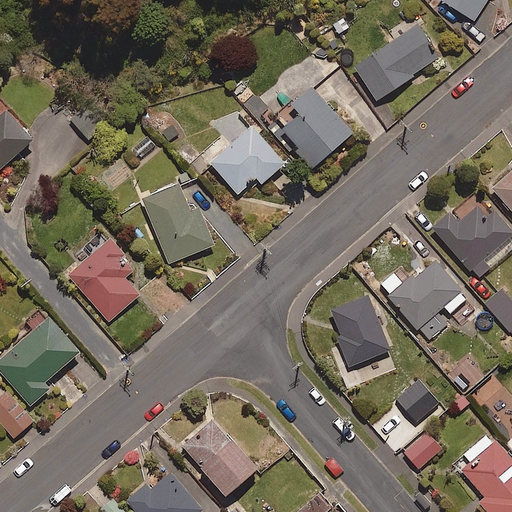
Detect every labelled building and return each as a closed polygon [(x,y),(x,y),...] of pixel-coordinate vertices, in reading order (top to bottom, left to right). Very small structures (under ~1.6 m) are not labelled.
[(447,0),(473,17),(484,0),(447,0)] [(438,56),(416,21),(354,61),(376,96),(438,56)] [(357,131),(316,85),(290,107),(298,117),(287,127),(280,119),(271,126),(297,156),(301,153),(315,169),(357,131)] [(0,162),(32,136),(4,103),(0,106),(0,162)] [(100,122),(84,103),(70,116),(86,135),(100,122)] [(263,128),(244,106),(211,122),(224,137),(205,154),(237,190),(249,179),(246,176),(252,171),(259,180),(284,159),(260,131),(263,128)] [(511,165),(491,183),(511,208),(511,165)] [(189,206),(177,178),(141,193),(169,259),(212,241),(196,203),(189,206)] [(484,212),(475,201),(457,217),(448,208),(431,223),(477,276),(511,244),(511,232),(490,207),(484,212)] [(133,263),(109,235),(67,272),(108,318),(138,291),(122,273),(133,263)] [(450,320),(442,310),(456,299),(452,294),(462,285),(435,252),(388,291),(427,339),(450,320)] [(511,326),(511,297),(503,288),(487,303),(510,328),(511,326)] [(361,379),(376,373),(373,367),(379,365),(380,367),(395,361),(366,292),(331,307),(341,332),(338,334),(354,373),(358,371),(361,379)] [(77,347),(46,312),(0,352),(0,368),(29,401),(49,384),(43,377),(77,347)] [(439,399),(417,375),(395,395),(416,419),(439,399)] [(487,375),(473,387),(481,398),(496,385),(487,375)] [(33,417),(7,387),(0,392),(0,420),(12,434),(33,417)] [(255,460),(212,413),(181,441),(223,489),(255,460)] [(441,445),(426,429),(404,450),(419,466),(441,445)] [(511,511),(511,455),(496,436),(492,439),(485,431),(463,450),(471,458),(461,466),(484,493),(478,498),(490,511),(511,511)] [(125,497),(138,511),(193,511),(201,505),(169,468),(149,485),(145,480),(125,497)]
